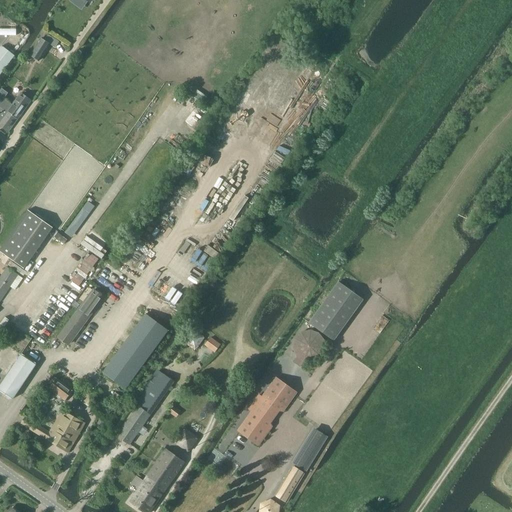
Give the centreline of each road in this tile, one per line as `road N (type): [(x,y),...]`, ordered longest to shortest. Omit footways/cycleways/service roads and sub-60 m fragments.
road 1 (unknown): [(0,430),(52,361),(89,361),(179,232)]
road 2 (unknown): [(179,232),(216,169),(256,154),(265,166),(223,222),(200,231)]
road 3 (unknown): [(151,511),(203,438),(244,341)]
road 4 (track): [(511,386),(423,511)]
road 5 (unknown): [(0,152),(72,56)]
